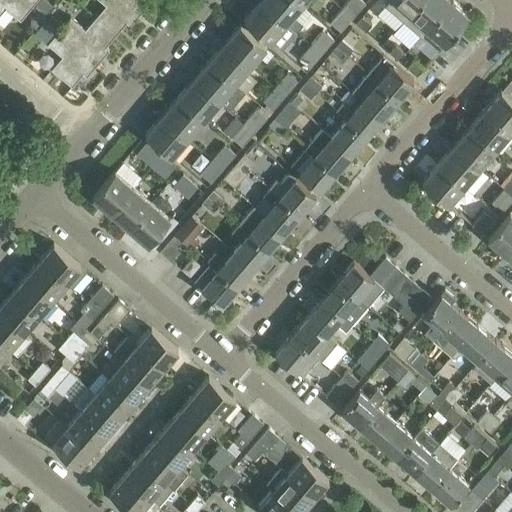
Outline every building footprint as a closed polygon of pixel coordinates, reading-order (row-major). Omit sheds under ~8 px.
[(19,20),(31,6),(23,0),(0,0),(0,12),(5,7),(19,20)] [(99,0),(105,4),(95,16),(115,34),(125,22),(129,25),(141,12),(127,0),(99,0)] [(127,0),(141,12),(150,0),(127,0)] [(269,41),(286,22),(259,0),(258,0),(243,19),(269,41)] [(296,0),(259,0),(286,22),(296,31),(303,23),(292,14),(301,4),(296,0)] [(361,0),(347,0),(342,6),(353,16),(364,2),(361,0)] [(418,0),(387,0),(384,4),(402,20),(418,0)] [(419,35),(448,0),(418,0),(402,20),(419,35)] [(452,0),(448,0),(419,35),(437,50),(469,14),(460,7),(460,6),(453,0),(452,0),(453,0),(452,0)] [(329,21),(340,31),(353,16),(342,6),(329,21)] [(45,18),(37,11),(30,19),(30,24),(35,29),(45,18)] [(371,24),(361,15),(355,23),(365,31),(371,24)] [(70,16),(58,29),(97,62),(108,49),(105,46),(115,34),(95,16),(84,28),(70,16)] [(45,19),(38,27),(49,37),(56,28),(52,25),(45,19)] [(223,42),(249,64),(265,45),(239,23),(223,42)] [(85,76),(97,62),(58,29),(47,43),(61,56),(51,68),(71,86),(82,73),(85,76)] [(310,43),(321,52),(333,39),(322,29),(310,43)] [(352,49),(341,39),(335,46),(346,55),(352,49)] [(207,60),(233,82),(249,64),(223,42),(207,60)] [(298,57),(309,67),(321,52),(310,43),(298,57)] [(404,53),(395,44),(388,51),(398,60),(404,53)] [(346,55),(335,46),(330,52),(341,62),(346,55)] [(382,54),(367,73),(397,99),(413,80),(382,54)] [(416,75),(422,68),(413,59),(406,67),(416,75)] [(192,78),(218,100),(233,82),(207,60),(192,78)] [(274,85),(285,95),(297,81),(286,71),(274,85)] [(361,99),(381,117),(397,99),(367,73),(351,91),(361,99)] [(321,85),(310,75),(304,82),(315,92),(321,85)] [(511,77),(501,90),(511,99),(511,97),(511,77)] [(176,96),(202,119),(218,100),(192,78),(176,96)] [(315,92),(304,82),(299,88),(310,98),(315,92)] [(262,100),(272,109),(285,95),(274,85),(262,100)] [(511,99),(501,90),(500,89),(484,108),(510,131),(511,129),(511,99)] [(161,114),(186,137),(202,119),(176,96),(161,114)] [(335,109),(345,118),(366,135),(381,117),(361,99),(352,110),(342,102),(335,109)] [(243,122),(254,131),(266,117),(255,108),(243,122)] [(468,126),(495,149),(510,131),(484,108),(468,126)] [(279,111),(273,118),(284,128),(290,121),(279,111)] [(144,134),(170,156),(186,137),(161,114),(144,134)] [(284,128),(273,118),(267,124),(278,134),(284,128)] [(350,153),(366,135),(345,118),(330,136),(350,153)] [(230,136),(241,146),(254,131),(243,122),(230,136)] [(452,144),(479,167),(495,149),(468,126),(452,144)] [(350,153),(330,136),(321,128),(305,146),(335,171),(350,153)] [(150,166),(160,155),(145,142),(136,153),(150,166)] [(211,158),(222,168),(234,153),(224,144),(211,158)] [(436,162),(463,185),(479,167),(452,144),(436,162)] [(335,171),(305,146),(289,164),(319,190),(335,171)] [(254,163),(243,153),(237,160),(249,170),(254,163)] [(164,177),(174,166),(160,155),(150,166),(164,177)] [(199,173),(210,182),(222,168),(211,158),(199,173)] [(249,170),(237,160),(232,166),(243,176),(249,170)] [(447,204),(463,185),(436,162),(420,181),(447,204)] [(91,196),(110,212),(133,186),(114,169),(91,196)] [(275,179),(269,187),(299,213),(315,194),(288,172),(279,183),(275,179)] [(172,184),(187,198),(197,187),(182,173),(172,184)] [(511,177),(503,188),(511,196),(511,177)] [(110,212),(128,228),(151,201),(133,186),(110,212)] [(263,214),(284,231),(299,213),(269,187),(262,195),(272,203),(263,214)] [(502,211),(511,199),(511,196),(503,188),(491,202),(502,211)] [(223,199),(212,189),(206,196),(217,206),(223,199)] [(206,196),(201,202),(212,212),(217,206),(206,196)] [(151,201),(128,228),(147,244),(170,218),(151,201)] [(253,205),(238,223),(268,249),(284,231),(263,214),(253,205)] [(484,210),(471,224),(482,234),(494,220),(484,210)] [(486,238),(505,254),(511,245),(511,214),(508,212),(486,238)] [(191,214),(175,232),(186,242),(202,224),(191,214)] [(241,239),(232,250),(252,267),(268,249),(238,223),(231,231),(241,239)] [(175,232),(159,251),(170,261),(186,242),(175,232)] [(85,270),(53,242),(38,259),(65,282),(71,287),(85,270)] [(207,259),(210,262),(237,285),(252,267),(232,250),(224,259),(214,251),(207,259)] [(394,264),(384,256),(369,274),(378,282),(394,264)] [(24,276),(51,299),(65,282),(38,259),(24,276)] [(378,282),(369,274),(353,261),(337,279),(367,305),(383,287),(378,282)] [(194,281),(221,304),(237,285),(210,262),(194,281)] [(383,287),(387,290),(403,272),(394,264),(378,282),(383,287)] [(387,290),(396,298),(412,280),(403,272),(387,290)] [(10,292),(37,315),(51,299),(24,276),(10,292)] [(337,279),(321,297),(352,323),(367,305),(337,279)] [(403,304),(405,306),(421,288),(412,280),(396,298),(403,304)] [(98,311),(113,294),(101,284),(87,301),(98,311)] [(421,288),(405,306),(414,314),(430,296),(421,288)] [(455,298),(444,289),(423,313),(433,322),(424,332),(433,340),(459,309),(451,302),(455,298)] [(0,304),(0,311),(23,332),(37,315),(10,292),(0,304)] [(352,323),(321,297),(306,316),(326,333),(335,323),(345,331),(352,323)] [(103,315),(111,322),(115,325),(130,309),(117,298),(103,315)] [(83,313),(91,319),(98,311),(87,301),(90,304),(83,313)] [(414,314),(405,306),(403,304),(398,310),(409,320),(414,314)] [(451,355),(459,345),(477,324),(459,309),(433,340),(451,355)] [(23,332),(0,311),(0,340),(9,348),(17,355),(31,338),(23,332)] [(104,330),(111,322),(103,315),(96,323),(104,330)] [(306,316),(290,334),(311,351),(318,357),(321,360),(336,342),(326,333),(306,316)] [(477,324),(459,345),(477,360),(478,360),(495,340),(477,324)] [(177,349),(150,326),(136,343),(163,366),(177,349)] [(65,339),(73,346),(80,337),(73,330),(65,339)] [(318,357),(311,351),(290,334),(274,352),(302,376),(318,357)] [(377,334),(372,341),(383,350),(389,344),(377,334)] [(112,351),(115,354),(149,383),(163,366),(136,343),(127,335),(112,351)] [(80,337),(73,346),(80,352),(88,343),(80,337)] [(57,347),(65,354),(73,346),(65,339),(57,347)] [(0,358),(9,348),(0,340),(0,358)] [(472,366),(490,382),(511,356),(511,354),(495,340),(478,360),(477,360),(472,366)] [(383,350),(372,341),(356,359),(368,369),(383,350)] [(65,354),(67,356),(73,361),(80,352),(73,346),(65,354)] [(414,348),(404,359),(411,365),(421,353),(414,348)] [(389,353),(379,364),(398,381),(407,369),(389,353)] [(421,353),(411,365),(429,380),(433,375),(422,366),(428,360),(421,353)] [(115,354),(101,370),(108,376),(135,399),(149,383),(115,354)] [(511,356),(490,382),(488,385),(506,400),(511,393),(511,356)] [(42,361),(34,370),(42,376),(50,368),(42,361)] [(61,364),(47,380),(55,387),(69,371),(61,364)] [(404,386),(414,375),(407,369),(398,381),(404,386)] [(27,378),(34,385),(35,385),(42,376),(34,370),(27,378)] [(347,370),(341,377),(352,387),(358,380),(347,370)] [(208,375),(193,392),(220,415),(235,398),(208,375)] [(108,376),(94,392),(121,415),(135,399),(108,376)] [(341,377),(325,395),(336,405),(352,387),(341,377)] [(55,387),(47,380),(39,389),(47,396),(55,387)] [(449,381),(439,392),(445,398),(455,387),(449,381)] [(94,392),(87,386),(73,403),(80,409),(107,432),(121,415),(94,392)] [(341,409),(359,425),(377,405),(384,396),(374,386),(366,395),(358,389),(341,409)] [(455,387),(445,398),(452,404),(462,392),(455,387)] [(193,392),(179,409),(206,432),(220,415),(193,392)] [(439,392),(429,404),(436,409),(445,398),(439,392)] [(442,415),(452,404),(445,398),(436,409),(442,415)] [(395,420),(377,405),(359,425),(377,441),(395,420)] [(16,417),(24,423),(31,414),(23,408),(16,417)] [(80,409),(66,425),(93,448),(107,432),(80,409)] [(192,448),(206,432),(179,409),(165,425),(192,448)] [(486,410),(477,421),(483,427),(493,416),(486,410)] [(248,440),(263,423),(251,413),(237,430),(248,440)] [(493,416),(483,427),(490,432),(500,421),(493,416)] [(51,442),(78,465),(93,448),(66,425),(59,419),(45,435),(52,441),(51,442)] [(377,441),(395,456),(413,436),(395,420),(377,441)] [(165,425),(151,442),(178,465),(192,448),(165,425)] [(413,436),(395,456),(413,472),(439,442),(421,426),(413,436)] [(470,443),(480,431),(473,426),(463,437),(470,443)] [(265,453),(279,436),(268,427),(253,443),(265,453)] [(248,440),(237,430),(240,433),(233,441),(241,448),(248,440)] [(476,448),(486,437),(480,431),(470,443),(476,448)] [(511,440),(507,446),(502,453),(511,461),(511,440)] [(172,488),(173,488),(187,472),(178,465),(151,442),(137,458),(172,488)] [(413,472),(432,487),(457,458),(439,442),(413,472)] [(265,453),(253,443),(246,452),(254,459),(261,451),(265,453)] [(507,469),(511,463),(511,461),(502,453),(496,459),(507,469)] [(287,472),(313,495),(328,478),(301,455),(287,472)] [(123,474),(150,497),(158,504),(172,488),(137,458),(123,474)] [(457,458),(432,487),(450,503),(468,483),(457,474),(466,465),(457,458)] [(225,461),(217,470),(225,477),(233,483),(240,474),(225,461)] [(210,478),(218,485),(225,477),(217,470),(210,478)] [(476,482),(471,489),(482,498),(497,480),(486,471),(476,482)] [(272,488),(299,511),(313,495),(287,472),(272,488)] [(132,511),(137,511),(150,497),(123,474),(109,491),(132,511)] [(258,505),(265,511),(298,511),(299,511),(272,488),(258,505)] [(470,511),(482,498),(471,489),(455,507),(460,511),(470,511)] [(189,503),(197,509),(204,501),(196,494),(189,503)] [(182,511),(194,511),(197,509),(189,503),(182,511)]
